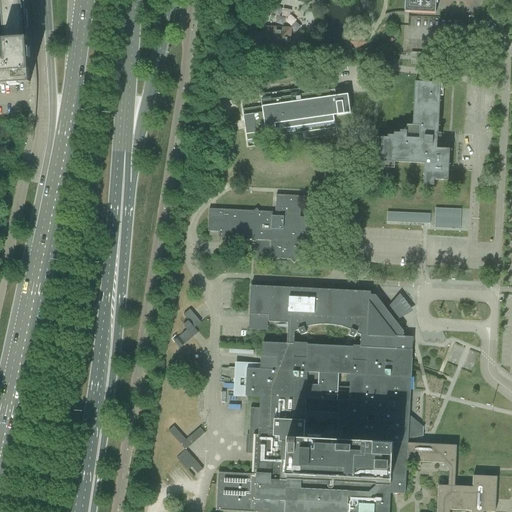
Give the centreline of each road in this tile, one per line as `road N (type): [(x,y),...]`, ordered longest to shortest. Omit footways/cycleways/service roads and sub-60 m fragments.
road 1 (primary): [(74,511),(121,144)]
road 2 (primary): [(92,511),(127,182)]
road 3 (primary): [(58,149),(0,417)]
road 4 (primary): [(127,182),(170,0)]
road 5 (primary): [(81,0),(58,149)]
road 6 (primary): [(46,0),(58,149)]
road 7 (primary): [(121,144),(131,0)]
